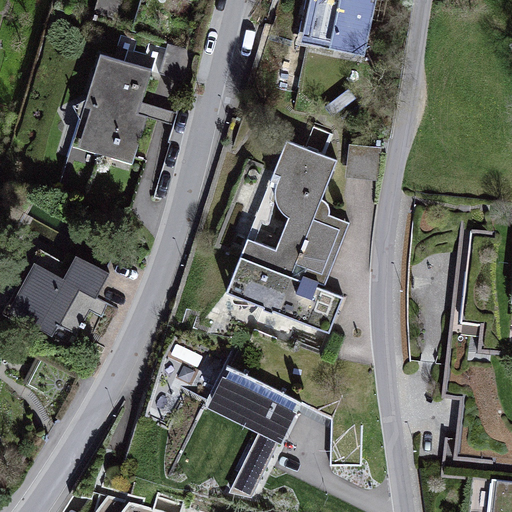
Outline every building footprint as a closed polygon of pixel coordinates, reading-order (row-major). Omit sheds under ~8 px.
[(374,0),(312,0),(304,41),(364,54),(374,0)] [(154,77),(95,60),(69,152),(139,172),(156,111),(145,108),(154,77)] [(338,164),(283,140),(224,293),(331,336),(345,301),(323,290),(347,228),(331,222),(323,204),(338,164)] [(347,160),(345,177),(373,180),(375,163),(347,160)] [(511,252),(499,252),(494,294),(511,296),(511,252)] [(68,287),(34,276),(7,326),(56,344),(80,295),(99,303),(112,280),(80,258),(68,287)] [(165,349),(158,389),(210,399),(217,359),(165,349)] [(301,410),(225,373),(208,408),(264,435),(235,496),(255,506),(301,410)] [(511,511),(511,479),(494,478),(489,511),(511,511)] [(167,511),(111,496),(98,511),(167,511)]
